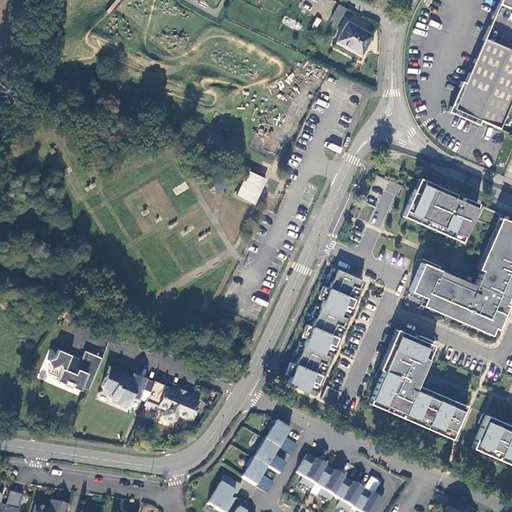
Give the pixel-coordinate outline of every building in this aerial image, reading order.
[(511,0),(499,0),(499,3),(511,8),(511,0)] [(351,11),(339,4),(336,10),(348,16),(351,11)] [(372,35),(347,22),(337,40),(361,54),(372,35)] [(498,128),(511,96),(511,49),(484,37),(465,81),(459,84),(449,106),(449,108),(450,111),(451,113),(453,114),(471,121),(475,121),(478,120),(498,128)] [(339,153),(342,148),(330,142),(328,147),(339,153)] [(260,178),(243,169),(231,194),(249,202),(260,178)] [(418,176),(402,214),(460,240),(476,202),(462,196),(461,199),(453,196),(455,192),(418,176)] [(474,283),(420,261),(408,289),(423,295),(419,305),(489,334),(492,325),(497,327),(507,303),(503,302),(505,296),(510,298),(511,292),(511,220),(499,215),(477,266),(481,268),(474,283)] [(328,356),(322,353),(324,350),(327,343),(333,345),(337,337),(331,334),(332,330),(336,323),(346,328),(348,323),(344,321),(345,318),(339,315),(341,311),(344,305),(350,307),(354,299),(348,296),(349,293),(352,286),(359,288),(362,280),(332,266),(327,279),(332,281),(329,288),(324,285),(318,298),(323,300),(320,306),(315,304),(310,316),(315,319),(312,326),(307,324),(301,336),(306,338),(304,345),(298,342),(293,355),(298,357),(295,364),(290,361),(285,373),(290,376),(286,383),(305,391),(307,387),(310,380),(316,383),(320,375),(314,372),(315,368),(319,361),(325,364),(328,356)] [(359,288),(352,286),(349,293),(359,297),(362,289),(359,288)] [(350,307),(344,305),(341,311),(350,316),(354,308),(350,307)] [(346,328),(336,323),(332,330),(343,335),(346,328)] [(399,330),(395,329),(378,369),(382,370),(399,330)] [(370,398),(453,434),(465,406),(451,400),(448,405),(413,390),(415,384),(433,345),(399,330),(370,398)] [(333,345),(327,343),(324,350),(333,354),(337,346),(333,345)] [(87,391),(100,360),(82,352),(77,363),(68,359),(68,358),(54,352),(51,358),(44,361),(47,368),(51,375),(55,377),(54,381),(61,384),(61,385),(65,389),(71,389),(71,388),(78,391),(80,388),(87,391)] [(328,365),(325,364),(319,361),(315,368),(325,372),(328,365)] [(129,398),(135,400),(144,379),(131,373),(130,377),(122,374),(122,372),(108,367),(99,388),(101,392),(109,395),(107,399),(110,403),(122,408),(125,407),(129,398)] [(135,400),(143,403),(152,382),(144,379),(135,400)] [(320,384),(316,383),(310,380),(307,387),(316,391),(320,384)] [(165,387),(152,381),(152,382),(143,403),(156,408),(163,411),(161,417),(162,420),(169,422),(172,421),(175,415),(189,421),(196,402),(189,399),(189,397),(184,395),(177,392),(172,390),(171,391),(164,389),(165,387)] [(451,400),(415,384),(413,390),(448,405),(451,400)] [(340,391),(326,385),(320,398),(335,404),(340,391)] [(368,403),(451,439),(453,434),(370,398),(368,403)] [(143,403),(142,406),(155,411),(156,408),(143,403)] [(511,460),(511,433),(497,427),(499,421),(485,415),(473,443),(511,460)] [(286,429),(269,419),(264,429),(266,430),(261,440),(258,438),(253,448),(255,449),(249,458),(247,457),(242,466),(244,467),(238,477),(252,485),(286,429)] [(497,427),(511,433),(511,426),(499,421),(497,427)] [(511,460),(473,443),(471,448),(511,465),(511,460)] [(276,455),(286,460),(289,454),(279,449),(276,455)] [(314,460),(303,454),(292,473),(299,477),(296,482),(308,489),(311,484),(318,488),(315,493),(327,500),(329,496),(336,500),(334,504),(345,511),(348,507),(355,511),(354,511),(370,511),(380,495),(372,491),(370,494),(359,488),(361,484),(353,479),(351,483),(340,476),(342,473),(334,468),(332,472),(322,465),(324,462),(316,457),(314,460)] [(238,486),(221,476),(204,504),(218,511),(223,511),(230,500),(227,498),(228,496),(231,491),(234,493),(238,486)] [(0,511),(15,511),(20,497),(6,493),(2,506),(0,505),(0,511)] [(65,511),(68,507),(54,503),(52,511),(46,509),(34,506),(31,511),(65,511)]
